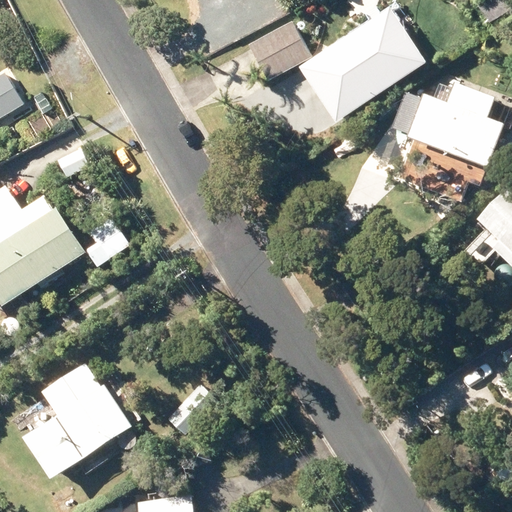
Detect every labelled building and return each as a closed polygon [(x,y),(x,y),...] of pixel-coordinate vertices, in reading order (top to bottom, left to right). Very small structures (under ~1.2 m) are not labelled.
[(202,57),(293,14),(286,0),(190,0),(202,23),(189,30),(202,57)] [(490,24),(511,7),(511,0),(489,0),(478,8),(490,24)] [(385,9),(294,68),(330,123),(421,64),(385,9)] [(289,22),(245,45),(265,81),(308,57),(289,22)] [(11,72),(0,79),(0,123),(31,103),(11,72)] [(481,120),(489,99),(448,83),(440,105),(417,96),(400,138),(480,170),(497,126),(481,120)] [(80,145),(56,160),(65,177),(90,162),(80,145)] [(0,194),(0,223),(14,244),(0,254),(0,272),(22,305),(100,252),(60,193),(32,213),(13,186),(0,194)] [(488,250),(511,272),(511,196),(501,186),(470,219),(495,243),(488,250)] [(100,231),(123,258),(142,243),(120,215),(100,231)] [(114,385),(38,438),(66,478),(141,425),(114,385)] [(147,500),(148,511),(205,511),(198,492),(147,500)]
